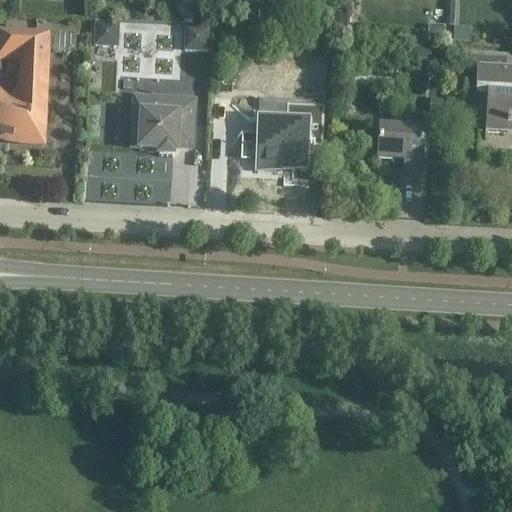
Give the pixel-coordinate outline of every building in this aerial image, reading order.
[(115,48),(116,26),(95,26),(94,47),(115,48)] [(204,53),(205,31),(183,30),(182,52),(204,53)] [(41,145),(46,37),(0,34),(0,60),(19,61),(18,90),(17,90),(13,102),(0,95),(0,139),(8,142),(23,144),(41,145)] [(412,46),(412,58),(428,58),(428,47),(412,46)] [(479,56),(468,55),(467,71),(475,71),(473,95),(479,95),(486,96),(484,134),(511,135),(511,73),(504,73),(505,57),(479,56)] [(231,123),(232,98),(212,97),(211,123),(231,123)] [(190,142),(193,103),(133,100),(132,116),(140,117),(139,134),(132,134),(131,150),(138,150),(138,152),(143,152),(146,154),(150,155),(154,153),(158,153),(157,158),(171,159),(172,154),(174,154),(175,142),(190,142)] [(292,120),(300,113),(289,100),(276,112),(283,120),(284,120),(284,124),(257,123),(256,137),(260,137),(259,169),(283,170),(283,168),(290,168),(290,174),(304,174),(306,125),(291,125),(291,120),(292,120)] [(419,181),(422,133),(378,130),(376,162),(403,164),(402,180),(419,181)]
